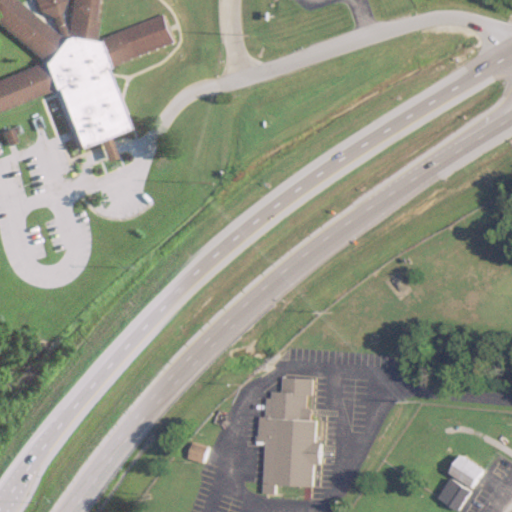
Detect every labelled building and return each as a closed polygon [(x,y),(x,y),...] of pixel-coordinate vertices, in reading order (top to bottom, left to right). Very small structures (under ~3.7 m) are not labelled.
[(97,37),(95,30),(98,0),(69,0),(66,0),(28,0),(34,16),(10,0),(0,0),(0,29),(33,51),(37,65),(0,76),(0,107),(54,90),(73,150),(96,142),(101,158),(103,160),(112,157),(105,137),(124,131),(103,66),(168,46),(171,41),(162,16),(97,37)] [(0,131),(0,142),(1,145),(10,141),(5,129),(0,131)] [(312,378),(282,377),(281,391),(267,390),(266,416),(258,416),(258,442),(266,442),(264,491),(275,491),(275,484),(313,486),(314,464),(320,464),(321,442),(315,442),(316,419),(310,419),(312,378)] [(189,458),(203,462),(207,446),(193,442),(189,458)] [(486,470),(463,455),(451,472),(474,487),(486,470)] [(439,497),(459,511),(472,492),(451,478),(439,497)]
